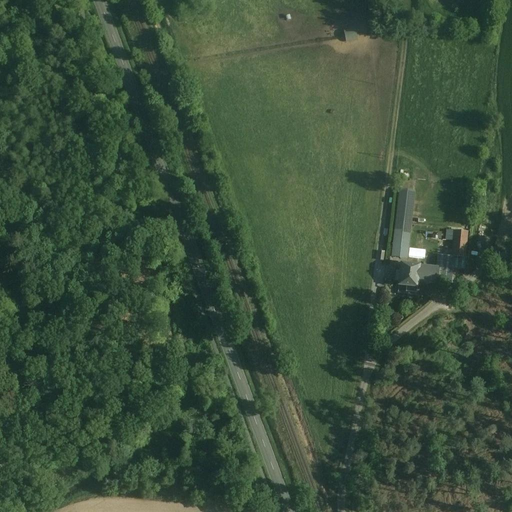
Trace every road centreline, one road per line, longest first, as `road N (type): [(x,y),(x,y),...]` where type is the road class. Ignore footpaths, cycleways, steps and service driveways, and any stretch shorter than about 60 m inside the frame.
road 1 (tertiary): [(99,0),(288,511)]
road 2 (unclassified): [(341,511),(372,361),(410,324),(511,253)]
road 3 (track): [(0,309),(249,511)]
